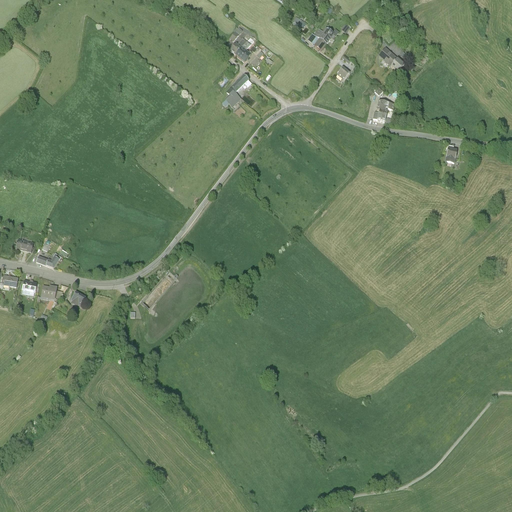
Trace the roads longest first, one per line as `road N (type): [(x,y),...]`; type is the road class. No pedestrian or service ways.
road 1 (tertiary): [(511,146),(288,109),(269,119),(160,259),(133,277),(90,283),(0,263)]
road 2 (track): [(311,511),(417,480),(498,394),(511,393)]
